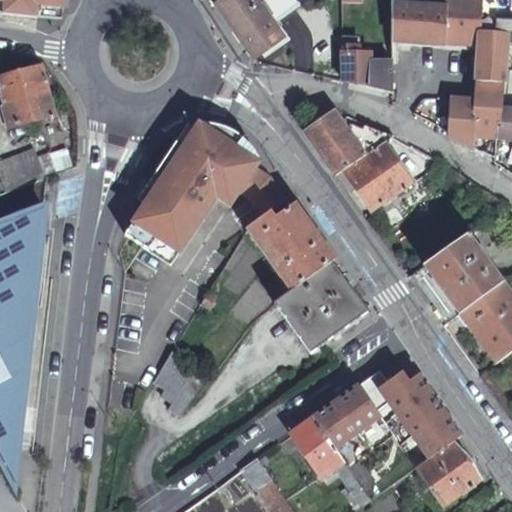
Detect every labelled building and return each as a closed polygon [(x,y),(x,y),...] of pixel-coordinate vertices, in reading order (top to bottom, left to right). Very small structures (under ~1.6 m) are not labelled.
[(0,0),(0,14),(35,18),(36,0),(0,0)] [(301,0),(222,0),(216,5),(255,59),(283,39),(271,21),(301,0)] [(410,0),(389,0),(390,36),(477,41),(474,100),(453,99),(451,132),(450,137),(477,149),(477,136),(501,138),(503,107),(504,93),(504,87),(506,59),(507,43),(509,0),(445,0),(445,2),(410,0)] [(393,96),(391,62),(369,62),(368,52),(341,52),(342,83),(393,96)] [(50,89),(44,68),(0,78),(0,95),(3,108),(8,106),(14,128),(58,117),(50,89)] [(511,107),(503,107),(501,138),(511,140),(511,107)] [(337,177),(344,171),(385,142),(395,135),(335,112),(306,133),(337,177)] [(126,241),(171,271),(213,209),(209,207),(214,200),(231,212),(241,197),(260,168),(236,151),(243,141),(242,141),(240,139),(236,137),(235,137),(234,136),(232,135),(230,134),(228,134),(227,133),(224,132),(222,131),(220,131),(218,130),(217,130),(213,129),(211,129),(208,129),(205,128),(202,128),(201,128),(184,154),(176,149),(156,180),(163,185),(126,241)] [(385,142),(344,171),(372,213),(414,184),(385,142)] [(0,161),(0,180),(4,191),(42,176),(33,150),(0,161)] [(272,182),(257,174),(241,197),(250,203),(263,222),(272,216),(288,205),(272,182)] [(15,449),(20,412),(42,207),(44,207),(46,175),(0,193),(0,421),(8,436),(15,449)] [(263,222),(249,233),(295,296),(333,269),(338,266),(297,207),(276,222),(272,216),(263,222)] [(469,233),(425,265),(459,313),(504,282),(469,233)] [(333,269),(295,296),(277,308),(310,357),(366,317),(361,309),(333,269)] [(511,293),(504,282),(459,313),(495,364),(511,352),(511,293)] [(197,395),(171,351),(153,381),(164,388),(160,393),(173,401),(169,408),(184,418),(197,395)] [(377,371),(372,375),(380,386),(390,401),(378,409),(360,384),(314,416),(336,447),(349,465),(394,433),(416,467),(431,455),(452,441),(460,434),(415,374),(405,382),(398,373),(385,382),(377,371)] [(372,375),(360,384),(378,409),(390,401),(380,386),(372,375)] [(337,464),(366,503),(373,497),(349,465),(336,447),(314,416),(291,433),(321,476),(337,464)] [(431,455),(416,467),(443,505),(478,480),(452,441),(431,455)] [(278,442),(273,446),(303,489),(312,482),(286,447),(283,449),(278,442)] [(272,479),(256,458),(241,469),(257,489),(272,479)] [(274,511),(296,511),(272,479),(257,489),(274,511)]
